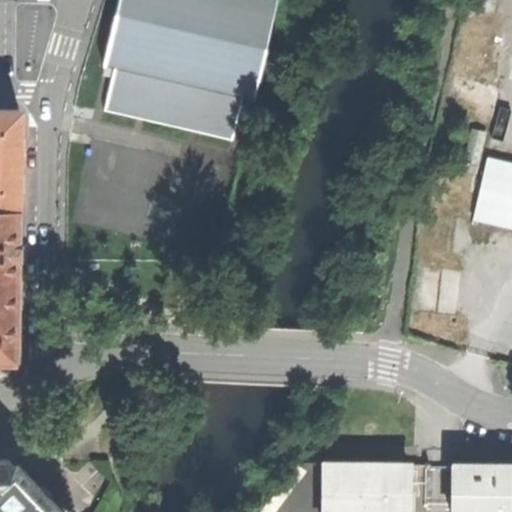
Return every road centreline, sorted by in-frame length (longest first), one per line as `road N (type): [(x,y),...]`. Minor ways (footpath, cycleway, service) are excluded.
road 1 (unclassified): [(50,374),(154,351),(364,360),(414,372),(511,417)]
road 2 (residential): [(78,0),(47,130),(50,374)]
